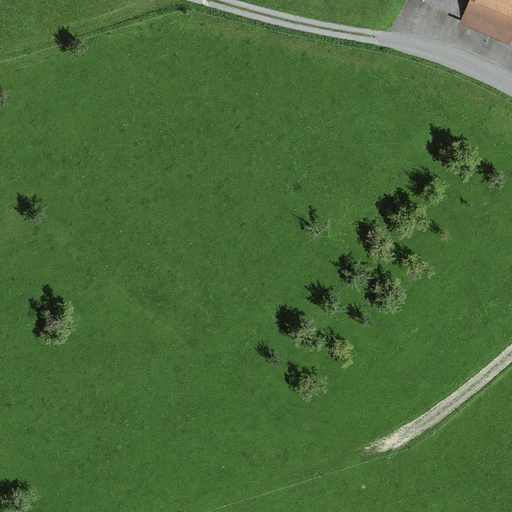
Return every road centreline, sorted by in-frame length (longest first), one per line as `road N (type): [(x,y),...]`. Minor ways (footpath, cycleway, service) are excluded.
road 1 (track): [(511,86),(385,39),(203,0)]
road 2 (track): [(397,433),(511,352)]
